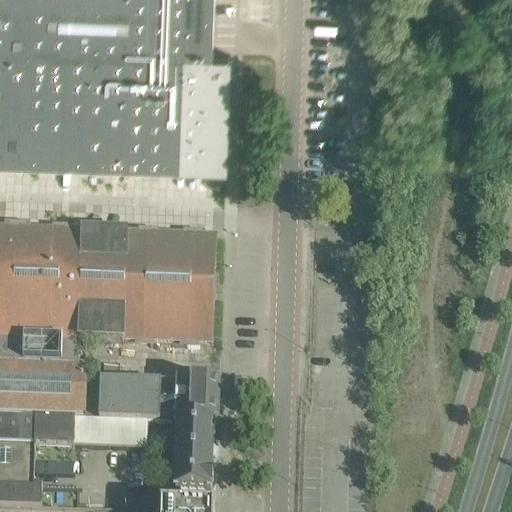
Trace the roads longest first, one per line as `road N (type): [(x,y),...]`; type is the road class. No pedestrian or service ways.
road 1 (residential): [(279,511),(294,0)]
road 2 (secondary): [(511,351),(463,511)]
